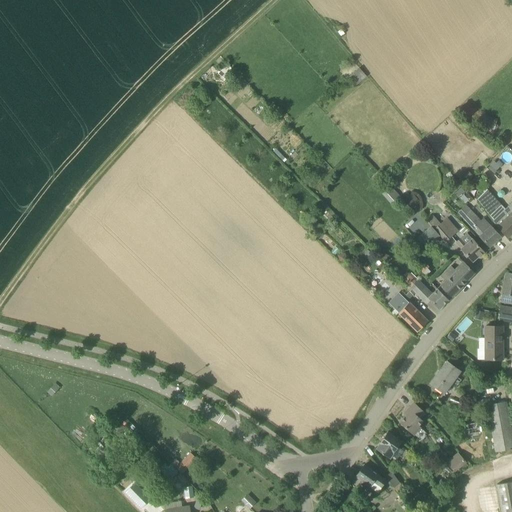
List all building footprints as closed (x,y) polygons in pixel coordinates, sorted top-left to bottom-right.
[(364,74),(356,66),(345,76),(353,84),(364,74)] [(494,130),(497,120),(482,115),(479,126),(494,130)] [(491,166),(488,169),(494,175),(497,172),(496,171),(500,167),(501,167),(503,165),(498,161),(496,163),(494,161),(490,166),(491,166)] [(467,172),(463,176),(468,181),(472,177),(467,172)] [(460,188),(455,194),(458,197),(464,191),(460,188)] [(487,189),(477,199),(486,212),(498,201),(487,189)] [(403,201),(411,210),(420,202),(412,193),(410,194),(406,198),(403,201)] [(493,221),(493,222),(507,239),(511,234),(511,203),(505,209),(493,221)] [(480,222),(470,210),(466,205),(458,212),(463,218),(490,247),(501,237),(491,227),(490,228),(482,220),(480,222)] [(335,215),(329,208),(323,213),(330,220),(335,215)] [(433,215),(427,220),(433,227),(439,221),(433,215)] [(452,237),(440,224),(434,228),(445,242),(452,237)] [(484,252),(472,238),(467,232),(455,242),(473,262),(484,252)] [(432,243),(423,233),(418,238),(427,248),(432,243)] [(382,252),(379,258),(385,261),(388,256),(382,252)] [(447,279),(437,289),(449,300),(463,286),(462,286),(474,273),(462,262),(455,269),(456,271),(447,280),(447,279)] [(511,304),(511,273),(506,272),(501,302),(511,304)] [(406,273),(401,279),(403,281),(409,275),(408,275),(406,273)] [(409,274),(408,275),(409,275),(403,281),(411,290),(415,293),(426,304),(430,300),(439,310),(448,301),(449,301),(449,300),(437,289),(431,294),(424,287),(418,280),(417,282),(409,274)] [(408,302),(403,297),(393,307),(398,312),(397,313),(417,332),(428,321),(408,302)] [(511,307),(500,305),(499,312),(511,314),(511,311),(511,307)] [(477,311),(475,319),(482,321),(484,312),(477,311)] [(485,360),(503,360),(502,326),(485,326),(485,360)] [(445,394),(462,372),(447,362),(431,384),(445,394)] [(55,383),(47,392),(52,397),(60,388),(55,383)] [(495,453),(511,449),(511,430),(507,402),(487,405),(495,453)] [(400,422),(414,435),(421,427),(419,426),(424,421),(421,419),(426,414),(414,403),(408,409),(410,411),(400,422)] [(465,425),(466,434),(479,432),(482,432),(480,423),(465,425)] [(389,458),(401,442),(388,432),(380,443),(376,449),(389,458)] [(129,451),(122,458),(127,463),(134,456),(129,451)] [(182,474),(188,467),(197,459),(191,453),(182,461),(176,468),(182,474)] [(462,457),(451,467),(455,472),(467,462),(462,457)] [(381,489),(386,482),(378,476),(378,475),(364,465),(356,476),(362,481),(360,484),(367,489),(372,482),(381,489)] [(394,488),(400,483),(392,472),(386,477),(394,488)] [(501,511),(511,511),(511,481),(497,484),(501,511)] [(185,499),(194,498),(192,487),(184,488),(185,499)] [(249,506),(255,502),(248,493),(242,497),(249,506)]
